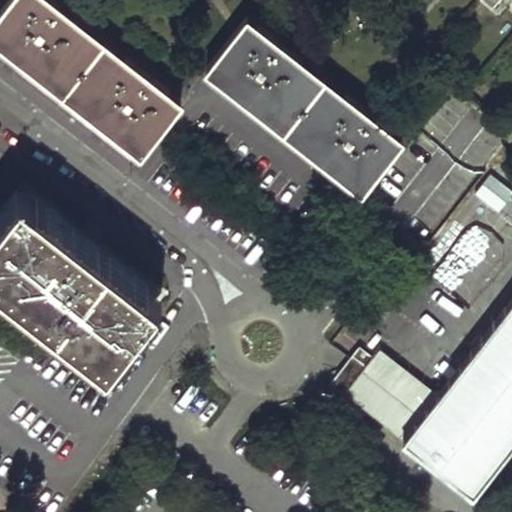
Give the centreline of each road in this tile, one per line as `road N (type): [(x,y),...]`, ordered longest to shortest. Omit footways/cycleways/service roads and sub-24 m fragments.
road 1 (residential): [(0,103),(177,239),(211,275)]
road 2 (residential): [(61,476),(211,275)]
road 3 (residential): [(277,376),(296,358),(293,320),(272,305),(242,310)]
